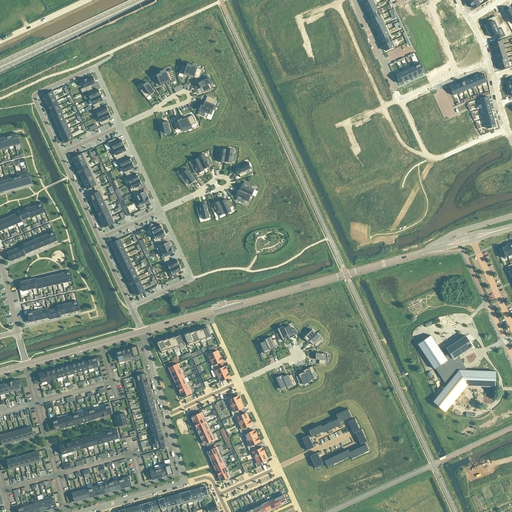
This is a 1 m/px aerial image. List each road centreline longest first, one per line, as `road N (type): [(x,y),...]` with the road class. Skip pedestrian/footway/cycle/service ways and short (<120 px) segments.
road 1 (residential): [(59,154),(34,96),(94,66),(121,125)]
road 2 (primary): [(0,67),(143,0)]
road 3 (residential): [(399,100),(429,158),(506,128)]
road 4 (unclassified): [(346,273),(208,312)]
road 5 (residential): [(161,210),(191,278),(131,306)]
road 6 (residential): [(471,238),(346,273)]
road 7 (residential): [(142,331),(25,364)]
